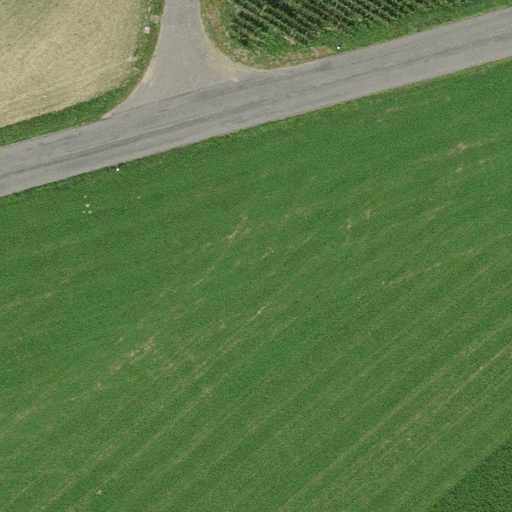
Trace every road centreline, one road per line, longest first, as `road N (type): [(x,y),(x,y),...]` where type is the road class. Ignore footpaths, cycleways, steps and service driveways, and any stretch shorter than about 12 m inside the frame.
road 1 (unclassified): [(0,176),(511,35)]
road 2 (track): [(171,129),(200,0)]
